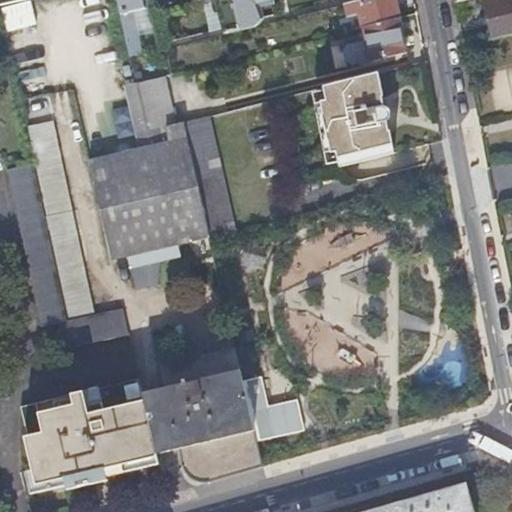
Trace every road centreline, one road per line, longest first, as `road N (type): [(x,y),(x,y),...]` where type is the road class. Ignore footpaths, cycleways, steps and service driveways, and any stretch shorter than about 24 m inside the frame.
road 1 (residential): [(511,417),(431,0)]
road 2 (residential): [(511,430),(198,511)]
